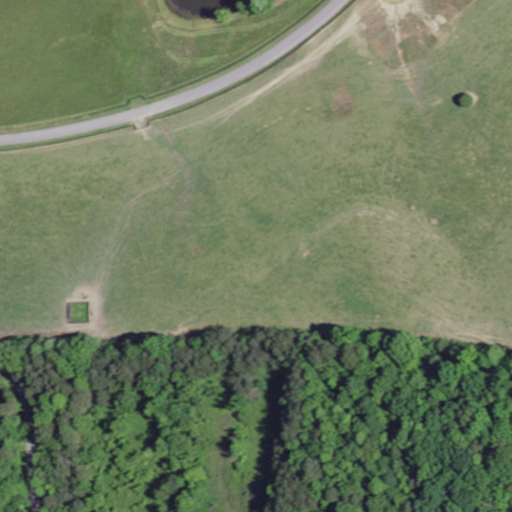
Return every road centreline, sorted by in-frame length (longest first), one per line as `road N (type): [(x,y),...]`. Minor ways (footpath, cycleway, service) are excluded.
road 1 (residential): [(0,140),(109,120),(216,85),(289,45),(330,0)]
road 2 (residential): [(38,511),(26,402),(0,359)]
